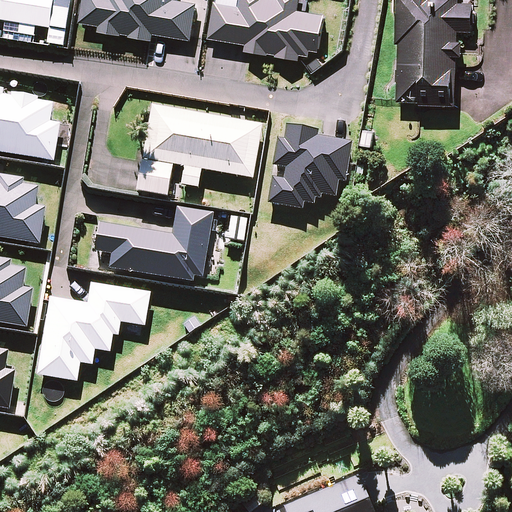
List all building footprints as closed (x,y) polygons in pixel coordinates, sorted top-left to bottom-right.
[(55,0),(0,0),(0,18),(52,27),(50,43),(65,46),(71,8),(55,6),(55,0)] [(464,43),(457,42),(457,32),(472,32),(472,0),(398,0),(395,103),(454,105),(456,58),(463,58),(464,43)] [(262,126),(152,108),(143,160),(185,167),(182,186),(198,188),(201,170),(253,179),(262,126)] [(279,156),(266,155),(263,183),(276,184),(279,156)] [(373,511),(359,476),(283,508),(284,511),(373,511)] [(269,511),(255,494),(242,505),(248,511),(269,511)]
